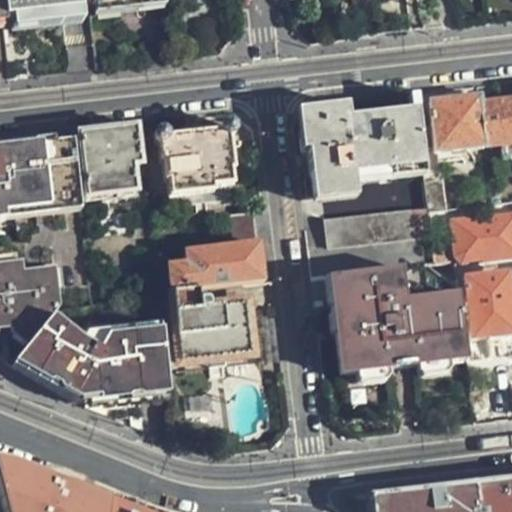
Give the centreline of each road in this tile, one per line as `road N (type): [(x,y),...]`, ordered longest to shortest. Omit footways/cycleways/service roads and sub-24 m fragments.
road 1 (residential): [(266,91),(312,482)]
road 2 (secondary): [(266,91),(0,121)]
road 3 (secondary): [(511,62),(266,91)]
road 4 (secondary): [(312,482),(511,459)]
road 5 (secondary): [(0,424),(166,492)]
road 6 (secondary): [(166,492),(312,482)]
